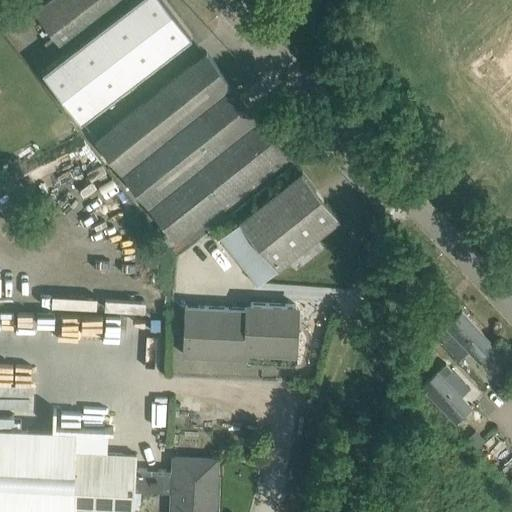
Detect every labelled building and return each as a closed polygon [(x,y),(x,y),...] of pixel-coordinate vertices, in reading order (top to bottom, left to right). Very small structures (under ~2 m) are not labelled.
[(48,0),(35,10),(66,50),(43,68),(82,119),(193,34),(166,0),(131,0),(130,2),(128,0),(48,0)] [(511,120),(511,21),(463,67),(511,120)] [(207,51),(96,139),(175,238),(286,150),(207,51)] [(259,283),(277,268),(340,218),(303,171),(221,236),(241,260),(259,283)] [(184,329),(299,334),(300,308),(296,304),(251,302),(247,305),(247,307),(185,305),(184,329)] [(452,332),(470,350),(480,361),(496,345),(462,310),(446,326),(452,332)] [(298,360),(299,334),(184,329),(183,353),(187,353),(244,355),(244,357),(248,362),(293,364),(298,360)] [(445,376),(453,368),(446,361),(438,369),(421,386),(456,423),(473,406),(467,399),(445,376)] [(134,511),(135,489),(136,467),(137,454),(76,451),(77,430),(0,426),(0,511),(134,511)] [(469,437),(478,446),(485,439),(477,429),(469,437)] [(136,467),(135,489),(173,491),(172,511),(214,511),(217,458),(175,456),(174,469),(136,467)]
